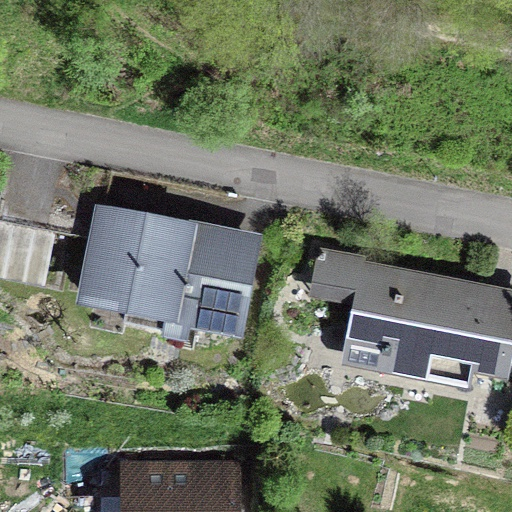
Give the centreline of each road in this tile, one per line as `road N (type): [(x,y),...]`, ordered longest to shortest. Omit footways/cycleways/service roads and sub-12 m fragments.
road 1 (residential): [(0,116),(511,218)]
road 2 (track): [(219,0),(511,50)]
